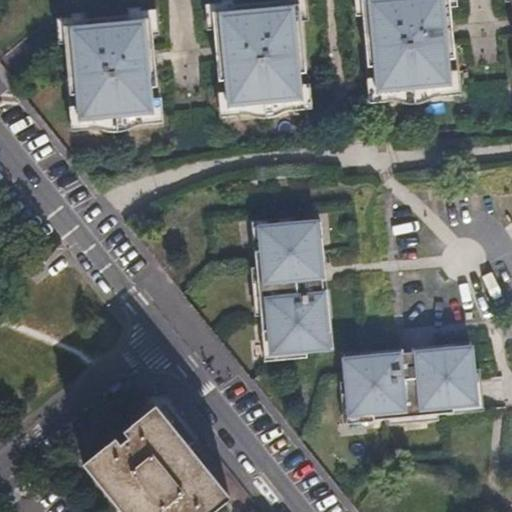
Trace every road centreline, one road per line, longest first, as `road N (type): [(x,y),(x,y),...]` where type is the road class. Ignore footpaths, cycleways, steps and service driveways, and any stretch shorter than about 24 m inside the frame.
road 1 (residential): [(167,330),(0,136)]
road 2 (residential): [(306,511),(167,330)]
road 3 (residential): [(0,466),(167,330)]
